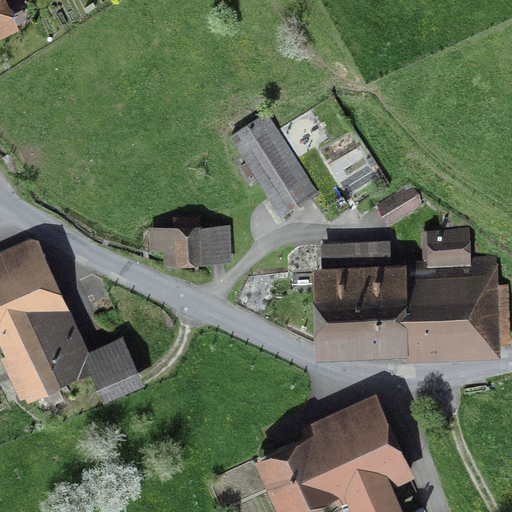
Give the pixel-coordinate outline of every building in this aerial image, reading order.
[(0,0),(0,32),(18,24),(6,0),(0,0)] [(280,213),(316,191),(267,111),(231,133),(280,213)] [(230,257),(229,224),(167,225),(168,245),(168,258),(230,257)] [(168,245),(167,225),(151,225),(151,245),(168,245)] [(406,340),(483,338),(482,284),(497,284),(497,257),(468,257),(467,229),(432,230),(433,260),(425,260),(426,283),(404,284),(406,340)] [(0,255),(0,332),(5,330),(66,302),(65,301),(36,239),(0,255)] [(325,343),(406,340),(404,284),(404,269),(323,271),(325,343)] [(90,353),(66,302),(5,330),(36,394),(92,368),(101,386),(135,370),(120,339),(90,353)] [(387,451),(364,406),(259,459),(282,504),(387,451)]
